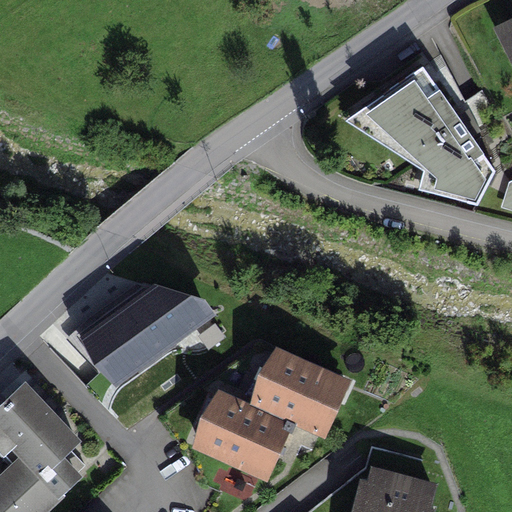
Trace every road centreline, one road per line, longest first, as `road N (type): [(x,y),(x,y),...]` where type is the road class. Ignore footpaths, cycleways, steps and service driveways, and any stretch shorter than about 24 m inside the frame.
road 1 (residential): [(258,118),(195,164),(0,341)]
road 2 (residential): [(258,118),(282,151),(319,173),(379,200),(511,233)]
road 3 (residential): [(431,0),(258,118)]
